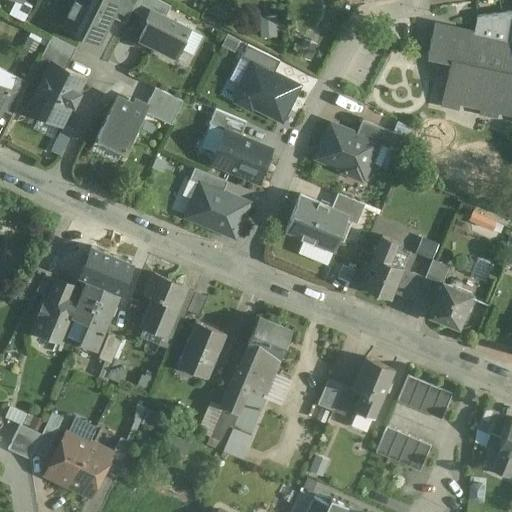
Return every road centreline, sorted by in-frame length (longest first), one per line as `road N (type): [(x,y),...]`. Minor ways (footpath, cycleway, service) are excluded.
road 1 (residential): [(418,0),(420,10),(382,13),(340,56),(245,271)]
road 2 (residential): [(474,366),(245,271)]
road 3 (residential): [(245,271),(50,192)]
road 4 (residential): [(474,366),(431,495),(433,511)]
road 5 (residential): [(50,192),(110,71)]
